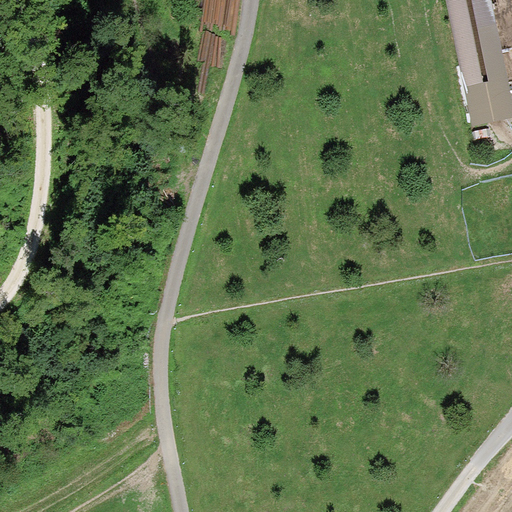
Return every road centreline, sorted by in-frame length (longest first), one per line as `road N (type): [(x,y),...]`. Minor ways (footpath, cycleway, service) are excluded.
road 1 (residential): [(182,511),(161,397),(161,340),(253,0)]
road 2 (track): [(0,312),(52,187),(42,70),(11,0)]
